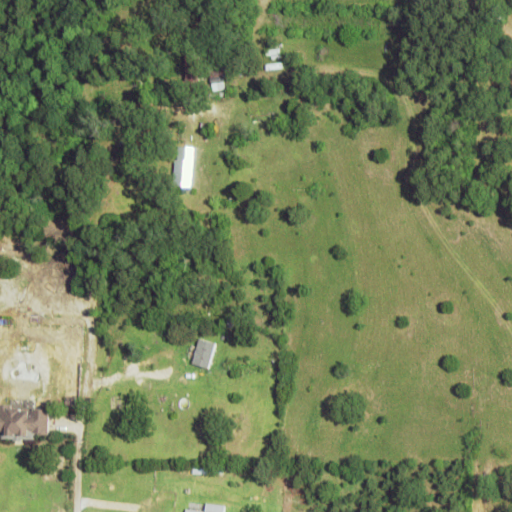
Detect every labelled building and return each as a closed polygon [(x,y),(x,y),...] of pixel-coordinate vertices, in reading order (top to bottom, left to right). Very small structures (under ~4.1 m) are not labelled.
[(268,52),(282,49),(283,55),(269,57),(268,52)] [(188,56),(202,55),(203,83),(189,84),(188,56)] [(180,188),(181,179),(177,179),(178,162),(180,162),(181,149),(196,150),(194,188),(180,188)] [(194,367),(202,340),(218,345),(210,372),(194,367)] [(214,369),(219,353),(224,354),(220,371),(214,369)] [(238,377),(237,383),(221,381),(221,376),(226,376),(226,374),(234,375),(234,377),(238,377)] [(0,434),(49,434),(49,407),(0,407),(0,434)] [(202,482),(202,469),(217,469),(217,482),(202,482)] [(228,507),(227,511),(197,511),(198,504),(214,505),(215,496),(226,498),(225,507),(228,507)]
